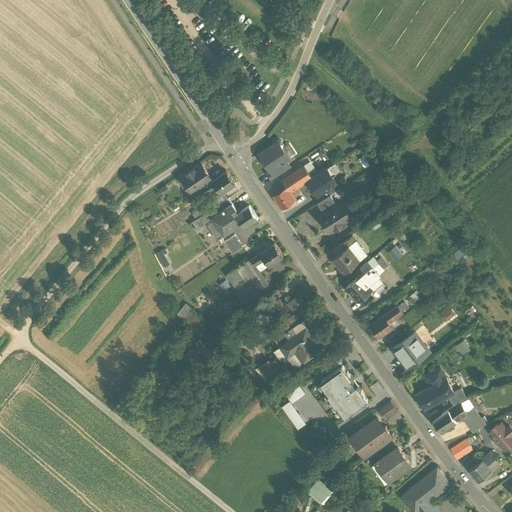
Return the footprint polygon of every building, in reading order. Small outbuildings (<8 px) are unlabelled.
[(277,137),(274,140),(273,144),(261,152),(271,168),(272,169),(287,159),(290,157),(283,146),(283,142),(281,138),(277,137)] [(287,159),(272,169),(271,168),(267,170),(272,177),(291,165),(287,159)] [(202,161),(182,175),(193,191),(201,186),(213,178),(202,161)] [(304,163),(290,172),(298,184),(309,178),(313,175),(304,163)] [(336,172),(330,163),(327,166),(333,174),(336,172)] [(313,175),(309,178),(312,182),(311,187),(316,188),(319,193),(331,184),(337,180),(336,179),(333,174),(327,166),(313,175)] [(227,169),(213,178),(218,184),(222,191),(225,189),(235,182),(227,169)] [(287,184),(274,192),(282,206),(297,196),(292,189),(298,184),(290,172),(282,177),(287,184)] [(344,174),(336,179),(337,180),(331,184),(334,190),(348,181),(344,174)] [(213,178),(201,186),(205,193),(218,184),(213,178)] [(205,193),(214,206),(230,196),(225,189),(222,191),(218,184),(205,193)] [(205,193),(201,186),(193,191),(197,198),(205,193)] [(331,192),(318,200),(324,210),(337,202),(331,192)] [(324,210),(321,212),(326,220),(325,220),(330,228),(336,224),(338,227),(346,221),(344,219),(352,214),(347,206),(346,206),(342,199),(337,202),(324,210)] [(234,202),(215,215),(220,223),(239,210),(234,202)] [(239,210),(220,223),(225,231),(241,220),(245,226),(259,217),(250,204),(239,210)] [(213,209),(200,217),(204,224),(211,219),(210,217),(216,213),(213,209)] [(235,233),(226,239),(234,251),(243,245),(235,233)] [(352,233),(343,240),(347,245),(349,243),(349,244),(356,238),(352,233)] [(367,252),(356,238),(349,244),(360,258),(367,252)] [(274,240),(261,249),(262,250),(252,257),(256,263),(256,262),(266,256),(271,263),(284,254),(274,240)] [(343,240),(334,247),(338,252),(347,245),(343,240)] [(396,256),(404,250),(397,240),(388,246),(396,256)] [(338,252),(334,255),(345,269),(360,258),(349,244),(349,243),(347,245),(338,252)] [(164,247),(156,250),(163,265),(171,261),(164,247)] [(374,253),(361,265),(365,269),(362,271),(372,285),(373,286),(383,277),(378,271),(384,265),(374,253)] [(252,257),(243,262),(260,288),(269,281),(256,262),(256,263),(252,257)] [(237,266),(227,272),(236,286),(246,279),(237,266)] [(361,271),(347,283),(353,290),(359,297),(372,285),(362,271),(361,271)] [(397,289),(393,293),(396,298),(401,294),(397,289)] [(299,293),(291,299),(297,308),(299,312),(308,305),(299,293)] [(186,317),(194,306),(187,300),(179,311),(186,317)] [(399,301),(371,320),(380,333),(394,323),(390,318),(404,308),(399,301)] [(452,302),(442,310),(447,316),(457,308),(452,302)] [(297,308),(270,329),(286,350),(287,350),(281,342),(298,330),(293,323),(303,316),(299,312),(297,308)] [(303,316),(293,323),(298,330),(307,323),(303,316)] [(298,330),(281,342),(287,350),(288,351),(295,346),(304,358),(321,346),(313,335),(315,333),(307,323),(298,330)] [(416,327),(394,344),(408,363),(419,355),(430,346),(416,327)] [(466,335),(456,338),(459,349),(470,346),(466,335)] [(326,356),(330,365),(343,359),(339,350),(326,356)] [(271,376),(286,366),(278,352),(262,361),(271,376)] [(441,362),(426,370),(432,381),(418,389),(425,403),(455,387),(447,373),(441,362)] [(343,363),(322,378),(329,388),(326,389),(337,404),(339,403),(345,412),(367,397),(364,392),(365,392),(358,382),(356,383),(352,378),(354,377),(348,368),(346,369),(343,363)] [(301,381),(287,390),(293,399),(306,389),(301,381)] [(292,396),(283,402),(299,425),(307,419),(292,396)] [(389,415),(400,406),(391,396),(381,405),(389,415)] [(461,397),(449,405),(456,416),(463,412),(468,408),(468,407),(461,397)] [(480,415),(473,404),(468,407),(468,408),(463,412),(474,428),(489,418),(485,412),(480,415)] [(441,411),(434,415),(442,427),(457,417),(456,416),(449,405),(441,411)] [(438,407),(430,411),(433,416),(434,415),(441,411),(438,407)] [(378,414),(352,433),(359,442),(363,439),(369,448),(391,433),(385,425),(386,422),(383,422),(378,414)] [(506,424),(502,418),(491,427),(505,445),(511,439),(511,430),(511,429),(511,423),(510,421),(506,424)] [(466,435),(453,444),(460,454),(473,445),(466,435)] [(398,443),(376,459),(389,477),(411,461),(398,443)] [(491,446),(482,454),(483,455),(484,454),(493,465),(501,459),(491,446)] [(483,455),(470,466),(479,477),(493,465),(484,454),(483,455)] [(438,462),(402,492),(419,511),(428,511),(434,507),(427,498),(451,479),(438,462)] [(321,473),(309,487),(322,499),(335,486),(321,473)]
